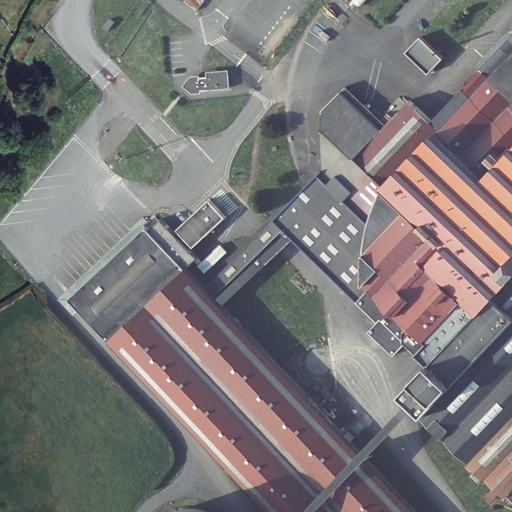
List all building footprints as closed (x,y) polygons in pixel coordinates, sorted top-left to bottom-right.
[(511,33),(478,69),(482,73),(433,124),(411,104),(385,131),(345,92),(324,114),(320,176),(275,220),(296,240),(428,366),(399,397),(507,500),(511,495),(511,33)] [(444,58),(422,37),(407,52),(430,73),(444,58)] [(232,86),(231,69),(209,70),(209,74),(202,74),(202,73),(195,73),(186,83),(196,91),(203,91),(203,88),(232,86)] [(72,305),(267,511),(415,511),(223,308),(204,288),(187,271),(196,262),(189,254),(223,222),(208,205),(173,238),(159,223),(72,305)] [(266,228),(204,288),(223,308),(287,249),(296,240),(275,220),(266,228)] [(139,226),(130,233),(135,238),(143,230),(139,226)] [(205,274),(227,252),(220,244),(197,266),(205,274)]
